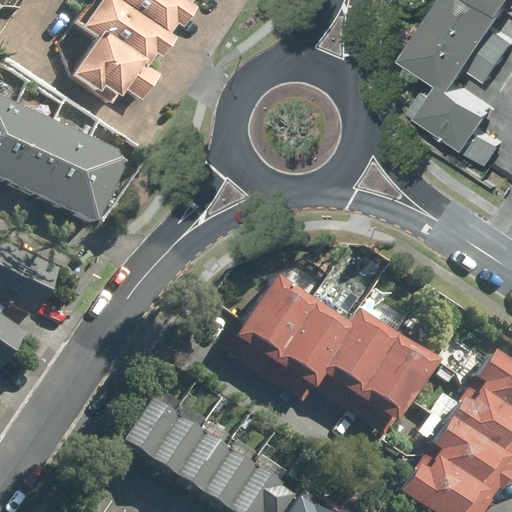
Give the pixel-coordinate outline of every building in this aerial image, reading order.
[(109,110),(180,0),(84,0),(41,66),(109,110)] [(493,165),(505,145),(487,134),(502,108),(460,83),(471,67),(492,81),(511,52),(511,32),(500,24),(511,6),(511,0),(451,0),(415,54),(440,71),(412,116),(493,165)] [(0,105),(0,189),(80,228),(113,160),(0,105)] [(0,251),(0,309),(16,318),(40,271),(0,251)] [(421,384),(342,333),(334,345),(260,297),(223,354),(303,405),(311,392),(385,439),(421,384)] [(469,396),(459,390),(430,438),(438,443),(426,462),(418,457),(394,495),(421,511),(481,511),(511,462),(511,369),(483,352),(468,377),(478,383),(469,396)] [(256,511),(275,511),(288,494),(146,399),(116,442),(220,511),(256,511),(257,511),(256,511)] [(319,511),(294,495),(281,511),(319,511)]
